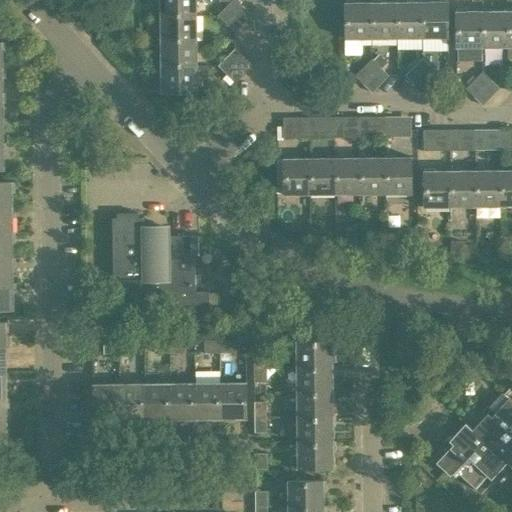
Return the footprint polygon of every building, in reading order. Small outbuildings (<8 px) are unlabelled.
[(158,0),(159,16),(194,15),(194,0),(158,0)] [(231,0),(217,15),(226,24),(243,7),(236,0),(231,0)] [(445,0),(422,1),(422,36),(445,36),(445,0)] [(343,37),(371,37),(371,1),(342,2),(343,37)] [(397,36),(397,1),(371,1),(371,37),(397,36)] [(422,36),(422,1),(397,1),(397,36),(422,36)] [(252,16),(243,7),(226,24),(234,33),(252,16)] [(454,46),(480,46),(480,9),(454,9),(454,46)] [(506,46),(505,9),(480,9),(480,46),(506,46)] [(159,41),(195,40),(194,15),(159,16),(159,41)] [(159,66),(195,66),(195,40),(159,41),(159,66)] [(218,65),(227,74),(243,57),(235,49),(218,65)] [(252,66),(243,57),(227,74),(235,83),(252,66)] [(406,75),(414,83),(430,66),(422,58),(406,75)] [(355,76),(364,84),(380,66),(372,59),(355,76)] [(207,91),(207,66),(195,66),(159,66),(160,92),(207,91)] [(388,74),(380,66),(364,84),(372,92),(388,74)] [(439,74),(430,66),(414,83),(422,91),(439,74)] [(464,88),(472,96),(489,79),(480,71),(464,88)] [(497,88),(489,79),(472,96),(480,105),(497,88)] [(283,137),(308,137),(307,116),(283,117),(283,137)] [(308,137),(333,136),(333,116),(307,116),(308,137)] [(333,136),(358,136),(358,116),(333,116),(333,136)] [(358,136),(383,136),(383,116),(358,116),(358,136)] [(393,116),(383,116),(383,136),(393,136),(393,116)] [(498,148),(511,148),(511,127),(498,128),(498,148)] [(423,149),(448,149),(448,128),(423,129),(423,149)] [(448,149),(473,149),(473,128),(448,128),(448,149)] [(473,149),(498,148),(498,128),(473,128),(473,149)] [(360,193),(360,156),(335,157),(335,193),(360,193)] [(385,193),(385,156),(360,156),(360,193),(385,193)] [(410,156),(385,156),(385,193),(410,192),(410,156)] [(283,194),(310,193),(310,157),(283,157),(283,194)] [(335,193),(335,157),(310,157),(310,193),(335,193)] [(475,204),(498,204),(498,168),(474,169),(475,204)] [(511,168),(498,168),(498,204),(511,203),(511,168)] [(422,204),(449,204),(449,169),(422,169),(422,204)] [(449,169),(449,204),(475,204),(474,169),(449,169)] [(0,180),(0,207),(12,207),(12,181),(0,180)] [(0,233),(12,233),(12,207),(0,207),(0,233)] [(193,292),(193,255),(197,255),(197,235),(167,235),(167,224),(163,224),(163,220),(147,220),(147,224),(143,224),(143,218),(139,218),(139,213),(116,214),(116,218),(112,218),(112,256),(112,275),(129,275),(129,280),(112,280),(112,283),(113,285),(113,288),(114,290),(117,295),(120,299),(122,301),(124,302),(129,305),(129,307),(164,307),(164,311),(167,311),(167,316),(207,316),(207,292),(193,292)] [(0,257),(13,257),(12,233),(0,233),(0,257)] [(449,241),(450,252),(462,252),(462,241),(449,241)] [(0,283),(13,283),(13,257),(0,257),(0,283)] [(0,309),(13,310),(13,283),(0,283),(0,309)] [(114,308),(93,308),(93,322),(114,321),(114,308)] [(205,352),(219,352),(219,340),(204,340),(205,352)] [(234,340),(219,340),(219,352),(234,352),(234,340)] [(296,340),(296,367),(332,366),(331,340),(296,340)] [(103,354),(118,354),(117,341),(103,342),(103,354)] [(134,341),(117,341),(118,354),(134,353),(134,341)] [(153,353),(168,353),(168,341),(153,341),(153,353)] [(184,341),(168,341),(168,353),(184,353),(184,341)] [(254,351),(254,366),(267,366),(267,351),(254,351)] [(267,381),(267,366),(254,366),(255,381),(267,381)] [(296,392),(332,392),(332,366),(296,367),(296,392)] [(245,380),(220,381),(220,417),(245,417),(245,380)] [(119,382),(119,418),(144,418),(144,381),(119,382)] [(144,381),(144,418),(170,418),(169,381),(144,381)] [(169,381),(170,418),(195,418),(194,381),(169,381)] [(194,381),(195,418),(220,417),(220,381),(194,381)] [(92,418),(119,418),(119,382),(92,382),(92,418)] [(296,418),(332,417),(332,392),(296,392),(296,418)] [(511,402),(502,394),(470,430),(505,462),(511,468),(511,402)] [(255,401),(255,416),(267,416),(267,401),(255,401)] [(267,431),(267,416),(255,416),(255,432),(267,431)] [(296,443),(332,442),(332,417),(296,418),(296,443)] [(505,462),(470,430),(463,423),(430,459),(452,479),(456,474),(473,489),(489,472),(493,476),(505,462)] [(332,468),(332,442),(296,443),(297,468),(332,468)] [(268,452),(255,452),(255,468),(268,468),(268,452)] [(287,481),(287,508),(323,508),(323,480),(287,481)] [(256,491),(256,506),(268,506),(268,491),(256,491)]
